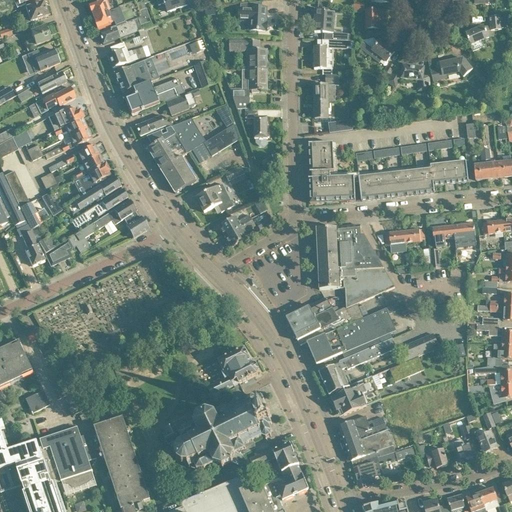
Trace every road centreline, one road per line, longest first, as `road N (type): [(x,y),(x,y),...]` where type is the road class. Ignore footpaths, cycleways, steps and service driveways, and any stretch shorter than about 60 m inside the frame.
road 1 (secondary): [(341,502),(277,348),(216,275)]
road 2 (secondary): [(171,230),(112,134),(60,0)]
road 3 (residential): [(293,224),(297,0)]
road 4 (residential): [(293,224),(511,199)]
road 5 (unclassified): [(0,313),(171,230)]
road 6 (residential): [(341,502),(442,487),(511,461)]
road 7 (unknown): [(361,214),(426,323)]
